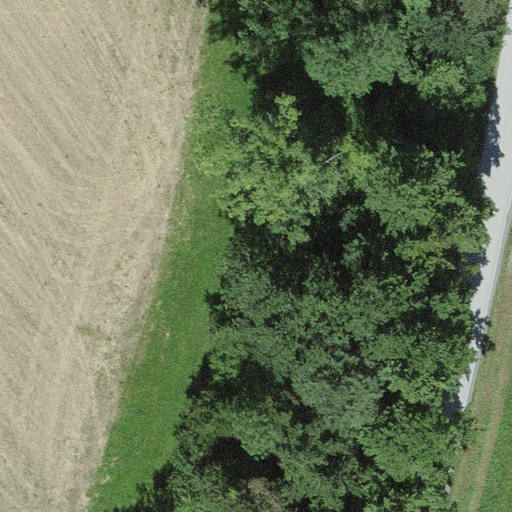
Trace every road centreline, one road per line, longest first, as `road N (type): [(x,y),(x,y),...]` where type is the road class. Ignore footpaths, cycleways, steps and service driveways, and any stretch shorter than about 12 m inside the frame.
road 1 (unclassified): [(511,104),(423,511)]
road 2 (track): [(138,511),(218,328),(237,162)]
